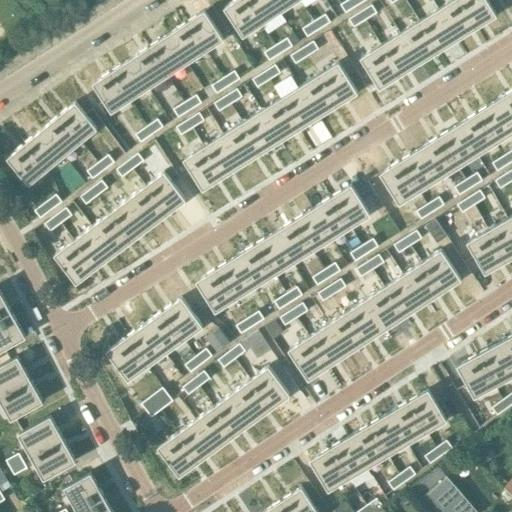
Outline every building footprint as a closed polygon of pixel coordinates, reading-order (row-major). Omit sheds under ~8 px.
[(248,0),(233,0),(226,5),(244,33),(262,21),(248,0)] [(274,0),(248,0),(262,21),(280,10),(274,0)] [(274,0),(280,10),(295,0),(274,0)] [(355,0),(344,0),(341,2),(346,10),(358,3),(355,0)] [(461,0),(450,0),(439,7),(458,37),(477,25),(461,0)] [(488,0),(461,0),(477,25),(497,13),(488,0)] [(372,2),(361,9),(366,18),(378,11),(372,2)] [(439,7),(420,19),(439,49),(458,37),(439,7)] [(205,9),(187,21),(205,49),(223,37),(205,9)] [(361,9),(349,17),(354,25),(366,18),(361,9)] [(326,12),(314,19),(319,27),(331,20),(326,12)] [(314,19),(303,26),(308,34),(319,27),(314,19)] [(420,19),(400,31),(419,61),(439,49),(420,19)] [(187,21),(168,33),(186,61),(205,49),(187,21)] [(400,31),(381,43),(400,73),(419,61),(400,31)] [(168,33),(150,45),(168,73),(186,61),(168,33)] [(288,35),(276,43),(281,51),(293,44),(288,35)] [(314,39),(303,46),(308,54),(319,47),(314,39)] [(276,43),(265,50),(270,58),(281,51),(276,43)] [(381,43),(362,55),(381,85),(400,73),(381,43)] [(149,45),(131,57),(150,85),(168,73),(150,45),(149,45)] [(296,50),(291,53),(296,61),(308,54),(303,46),(296,50)] [(131,57),(113,69),(131,97),(150,85),(131,57)] [(339,60),(320,72),(339,102),(358,90),(339,60)] [(276,62),(264,70),(270,78),(281,71),(276,62)] [(235,68),(224,75),(229,84),(240,77),(235,68)] [(113,69),(94,81),(113,109),(131,97),(113,69)] [(264,70),(253,77),(258,85),(270,78),(264,70)] [(320,72),(300,84),(319,114),(339,102),(320,72)] [(224,75),(212,83),(217,91),(229,84),(224,75)] [(300,84),(281,96),(300,126),(319,114),(300,84)] [(238,86),(226,94),(231,102),(243,95),(238,86)] [(511,89),(497,99),(511,122),(511,89)] [(197,92),(185,99),(191,108),(202,101),(197,92)] [(226,94),(214,101),(220,109),(231,102),(226,94)] [(281,96),(262,108),(281,138),(300,126),(281,96)] [(185,99),(174,107),(179,115),(191,108),(185,99)] [(511,122),(497,99),(478,111),(496,141),(511,131),(511,122)] [(76,100),(59,114),(80,140),(97,126),(76,100)] [(262,108),(243,120),(261,151),(281,138),(262,108)] [(200,110),(188,117),(193,125),(205,118),(200,110)] [(478,111),(458,123),(477,153),(496,141),(478,111)] [(59,114),(42,128),(64,154),(80,140),(59,114)] [(158,116),(147,124),(153,132),(164,124),(158,116)] [(188,117),(177,124),(182,133),(193,125),(188,117)] [(243,120),(223,132),(242,163),(261,151),(243,120)] [(458,123),(439,135),(458,165),(477,153),(458,123)] [(147,124),(136,132),(141,140),(153,132),(147,124)] [(42,128),(25,141),(47,167),(64,154),(42,128)] [(223,132),(204,144),(223,175),(242,163),(223,132)] [(439,135),(420,147),(439,177),(458,165),(439,135)] [(25,141),(8,155),(19,167),(18,168),(20,171),(21,170),(30,181),(47,167),(25,141)] [(204,144),(185,157),(204,187),(223,175),(204,144)] [(420,147),(401,159),(420,189),(439,177),(420,147)] [(139,151),(128,159),(134,167),(144,158),(139,151)] [(109,152),(98,160),(104,168),(115,160),(109,152)] [(504,153),(493,161),(498,169),(509,161),(504,153)] [(128,159),(117,167),(123,175),(134,167),(128,159)] [(401,159),(381,171),(400,201),(420,189),(401,159)] [(98,160),(87,168),(93,176),(104,168),(98,160)] [(165,169),(147,183),(168,211),(186,198),(165,169)] [(478,170),(466,177),(472,185),(483,178),(478,170)] [(511,178),(507,171),(496,178),(501,186),(511,178)] [(466,177),(455,185),(460,193),(472,185),(466,177)] [(102,178),(92,186),(97,194),(108,186),(102,178)] [(352,182),(332,194),(351,225),(370,213),(352,182)] [(147,183),(128,197),(150,225),(168,211),(147,183)] [(92,186),(81,194),(87,202),(97,194),(92,186)] [(481,188),(469,195),(474,203),(486,196),(481,188)] [(57,192),(46,200),(52,208),(63,199),(57,192)] [(332,194),(313,206),(332,237),(351,225),(332,194)] [(440,194),(428,201),(433,210),(445,202),(440,194)] [(469,195),(458,202),(463,210),(474,203),(469,195)] [(128,197),(110,210),(132,239),(150,225),(128,197)] [(46,200),(35,208),(41,216),(52,208),(46,200)] [(428,201),(417,209),(422,217),(433,210),(428,201)] [(67,205),(56,213),(62,221),(73,213),(67,205)] [(313,206),(294,218),(313,249),(332,237),(313,206)] [(110,210),(92,224),(113,253),(132,239),(110,210)] [(56,213),(45,221),(51,229),(62,221),(56,213)] [(391,213),(380,220),(394,242),(405,235),(391,213)] [(436,217),(425,224),(437,242),(447,235),(436,217)] [(511,223),(508,217),(488,228),(506,259),(511,255),(511,223)] [(294,218),(274,231),(293,261),(313,249),(294,218)] [(92,224),(74,238),(95,266),(113,253),(92,224)] [(417,228),(405,235),(411,244),(422,236),(417,228)] [(488,228),(468,239),(486,270),(506,259),(488,228)] [(274,231),(255,243),(274,273),(293,261),(274,231)] [(405,235),(394,242),(399,251),(411,244),(405,235)] [(374,236),(362,243),(367,252),(379,244),(374,236)] [(74,238),(56,252),(64,263),(63,264),(66,266),(77,280),(95,266),(74,238)] [(255,243),(236,255),(255,285),(274,273),(255,243)] [(362,243),(351,251),(356,259),(367,252),(362,243)] [(442,247),(423,260),(442,289),(461,277),(442,247)] [(379,252),(368,259),(373,267),(385,260),(379,252)] [(236,255),(217,267),(236,297),(255,285),(236,255)] [(368,259),(356,266),(362,275),(373,267),(368,259)] [(336,260),(324,267),(330,276),(341,268),(336,260)] [(423,260),(404,272),(423,302),(442,289),(423,260)] [(217,267),(197,279),(216,309),(236,297),(217,267)] [(324,267),(313,275),(318,283),(330,276),(324,267)] [(404,272),(385,284),(404,314),(423,302),(404,272)] [(341,276),(329,283),(335,292),(346,284),(341,276)] [(329,283),(318,290),(324,299),(335,292),(329,283)] [(298,284),(286,291),(291,300),(303,292),(298,284)] [(385,284),(366,297),(385,327),(404,314),(385,284)] [(0,316),(12,310),(0,288),(0,316)] [(286,291),(275,299),(280,307),(291,300),(286,291)] [(182,295),(164,308),(184,337),(203,324),(182,295)] [(366,297),(347,309),(366,339),(385,327),(366,297)] [(303,300),(291,307),(297,316),(308,308),(303,300)] [(291,307),(280,315),(285,323),(297,316),(291,307)] [(164,308),(145,322),(166,350),(184,337),(164,308)] [(260,308),(248,316),(253,324),(265,317),(260,308)] [(347,309),(328,322),(347,352),(366,339),(347,309)] [(12,310),(0,316),(0,348),(26,334),(12,310)] [(248,316),(236,323),(242,331),(253,324),(248,316)] [(275,318),(265,324),(273,337),(284,331),(275,318)] [(145,322),(127,335),(147,364),(166,350),(145,322)] [(328,322),(309,334),(328,364),(347,352),(328,322)] [(219,326),(207,335),(218,349),(230,340),(219,326)] [(240,341),(229,349),(235,357),(251,345),(258,356),(272,348),(259,328),(240,341)] [(511,333),(499,341),(511,365),(511,333)] [(309,334),(290,347),(309,377),(328,364),(309,334)] [(127,335),(108,348),(118,363),(120,366),(121,366),(129,377),(147,364),(127,335)] [(511,365),(499,341),(479,352),(495,383),(511,374),(511,365)] [(207,346),(196,354),(202,362),(213,353),(207,346)] [(229,349),(218,357),(224,365),(235,357),(229,349)] [(479,352),(458,363),(475,394),(495,383),(479,352)] [(0,364),(0,393),(5,391),(30,377),(31,377),(18,354),(18,355),(0,364)] [(196,354),(185,362),(191,370),(202,362),(196,354)] [(269,363),(251,377),(272,406),(290,392),(269,363)] [(205,368),(194,376),(200,384),(211,376),(205,368)] [(194,376),(183,385),(189,392),(200,384),(194,376)] [(5,391),(0,393),(0,394),(12,417),(43,399),(31,377),(30,377),(5,391)] [(251,377),(232,390),(253,419),(272,406),(251,377)] [(163,385),(152,393),(158,400),(168,391),(164,385),(163,385)] [(429,387),(409,399),(427,429),(447,418),(429,387)] [(232,390),(214,404),(235,433),(253,419),(232,390)] [(511,390),(503,397),(509,405),(511,402),(511,390)] [(168,391),(158,400),(163,407),(174,398),(168,391)] [(152,393),(142,401),(147,408),(158,400),(152,393)] [(503,397),(492,405),(498,413),(509,405),(503,397)] [(409,399),(389,410),(408,441),(427,429),(409,399)] [(158,400),(147,408),(152,415),(163,407),(158,400)] [(214,404),(196,417),(217,446),(235,433),(214,404)] [(389,410),(370,422),(388,453),(408,441),(389,410)] [(25,428),(20,431),(32,453),(37,451),(63,436),(51,414),(25,428)] [(196,417),(177,431),(198,460),(217,446),(196,417)] [(370,422),(350,434),(368,464),(388,453),(370,422)] [(177,431),(159,444),(168,456),(167,456),(169,459),(170,459),(180,473),(198,460),(177,431)] [(350,434),(331,445),(349,476),(368,464),(350,434)] [(37,451),(32,453),(45,476),(76,459),(76,458),(63,436),(37,451)] [(447,437),(436,445),(442,453),(453,445),(447,437)] [(331,445),(311,457),(329,488),(349,476),(331,445)] [(436,445),(425,453),(431,461),(442,453),(436,445)] [(12,455),(6,458),(11,465),(17,462),(24,458),(20,451),(12,455)] [(17,462),(11,465),(15,473),(21,470),(28,466),(24,458),(17,462)] [(411,464),(400,472),(405,480),(416,472),(411,464)] [(91,470),(66,485),(79,509),(105,495),(91,470)] [(400,472),(388,480),(394,488),(405,480),(400,472)] [(434,511),(477,511),(479,511),(447,474),(421,497),(434,511)] [(320,511),(302,485),(283,497),(292,511),(320,511)] [(407,490),(399,495),(404,502),(412,497),(407,490)] [(114,511),(105,495),(79,509),(80,511),(114,511)] [(377,496),(366,504),(372,511),(383,504),(379,499),(377,496)] [(292,511),(283,497),(264,510),(265,511),(292,511)] [(347,499),(335,508),(338,511),(371,511),(372,511),(366,504),(356,511),(347,499)]
